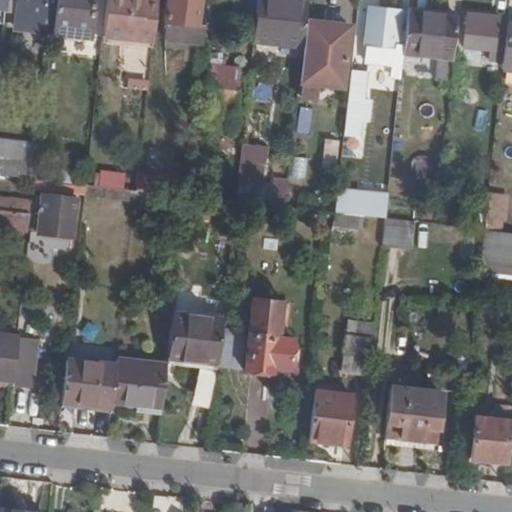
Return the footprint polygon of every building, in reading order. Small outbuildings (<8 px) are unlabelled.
[(56,0),(18,0),(15,25),(54,30),(56,0)] [(93,0),(56,0),(54,30),(90,34),(93,0)] [(157,0),(106,0),(103,35),(153,40),(157,0)] [(204,40),(206,21),(198,21),(200,0),(168,0),(167,18),(169,19),(168,36),(204,40)] [(257,0),(254,37),(304,42),(308,0),(257,0)] [(459,9),(408,3),(406,21),(404,48),(454,54),(459,9)] [(404,48),(406,21),(398,20),(399,12),(369,10),(368,20),(367,38),(366,51),(403,55),(404,48)] [(498,14),(468,11),(466,44),(495,47),(498,14)] [(351,24),(310,19),(303,79),(345,83),(351,24)] [(511,20),(508,20),(503,65),(511,65),(511,20)] [(103,35),(102,41),(152,46),(153,40),(103,35)] [(236,110),(240,67),(210,64),(205,107),(236,110)] [(365,68),(352,67),(348,100),(363,101),(365,68)] [(243,139),(241,158),(266,160),(267,142),(243,139)] [(0,171),(37,175),(39,159),(0,154),(0,171)] [(294,157),(291,185),(301,186),(304,158),(294,157)] [(180,172),(139,168),(138,187),(178,191),(180,172)] [(269,202),(285,203),(287,188),(271,187),(269,202)] [(489,191),(485,226),(500,227),(504,192),(489,191)] [(0,223),(28,226),(31,197),(0,194),(0,223)] [(41,195),(38,228),(73,232),(74,212),(70,212),(70,201),(61,200),(61,198),(41,195)] [(335,209),(365,212),(366,201),(336,198),(335,209)] [(384,214),(381,240),(410,244),(413,218),(384,214)] [(511,228),(500,227),(485,226),(480,267),(511,270),(511,228)] [(254,303),(287,306),(288,299),(255,295),(254,303)] [(251,327),(246,363),(246,368),(273,371),(273,365),(291,366),(295,336),(283,336),(287,306),(254,303),(251,327)] [(168,354),(218,360),(222,324),(223,316),(173,309),(168,354)] [(373,322),(346,319),(339,371),(367,375),(373,322)] [(222,324),(218,360),(246,363),(251,327),(222,324)] [(0,375),(15,378),(20,334),(0,331),(0,375)] [(20,334),(15,378),(34,380),(38,337),(20,334)] [(467,354),(456,353),(455,368),(465,369),(467,354)] [(63,401),(112,405),(113,399),(117,364),(67,358),(63,401)] [(129,401),(162,403),(167,363),(152,361),(117,358),(117,364),(113,399),(129,401)] [(208,409),(216,372),(198,368),(190,405),(208,409)] [(441,394),(441,390),(421,388),(422,382),(413,381),(412,386),(391,384),(386,433),(403,435),(402,440),(405,443),(415,445),(418,442),(419,437),(436,438),(438,424),(441,394)] [(315,390),(309,436),(348,441),(352,394),(315,390)] [(454,395),(441,394),(438,424),(451,426),(454,395)] [(62,407),(112,412),(112,405),(63,401),(62,407)] [(128,410),(161,413),(162,403),(129,401),(128,410)] [(471,456),(509,460),(511,430),(511,418),(476,415),(471,456)]
